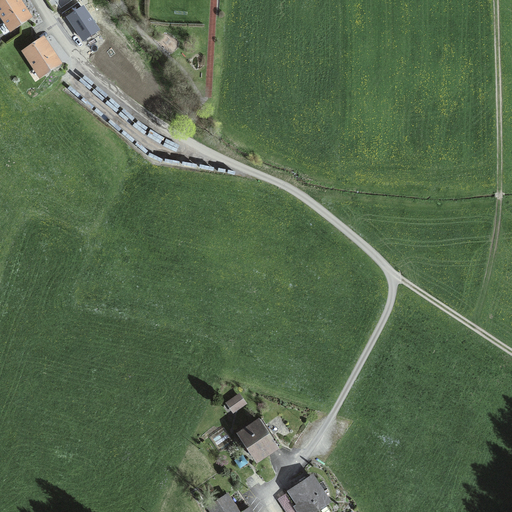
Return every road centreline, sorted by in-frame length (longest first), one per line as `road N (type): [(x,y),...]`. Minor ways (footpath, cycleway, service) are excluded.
road 1 (track): [(474,327),(497,209),(494,0)]
road 2 (track): [(281,511),(267,492),(333,424),(395,279)]
road 3 (track): [(395,279),(299,193),(180,136)]
road 4 (residential): [(149,116),(91,69),(35,0)]
road 5 (track): [(511,350),(395,279)]
